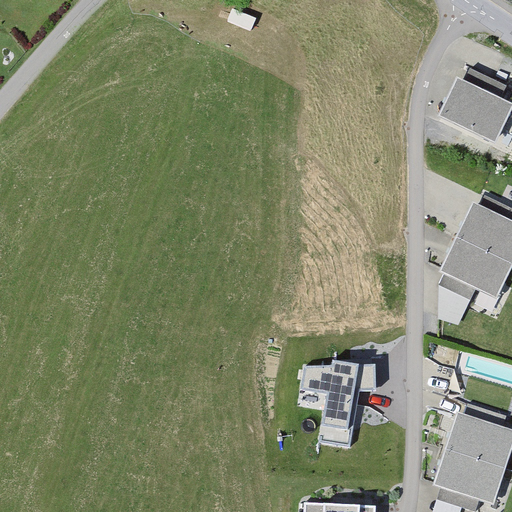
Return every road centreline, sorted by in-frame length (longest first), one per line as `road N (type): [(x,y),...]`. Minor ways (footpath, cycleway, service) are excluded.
road 1 (residential): [(460,0),(422,76),(414,509)]
road 2 (residential): [(0,105),(99,0)]
